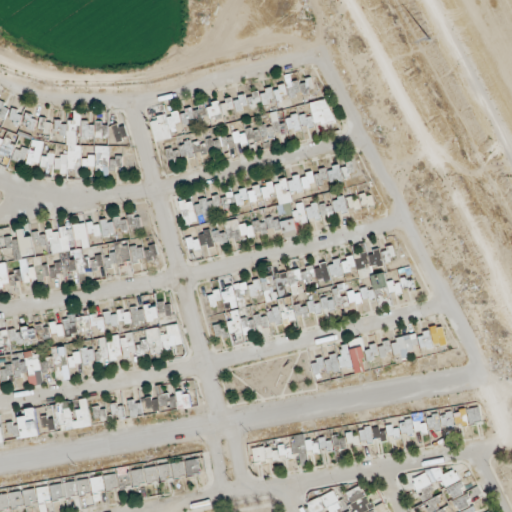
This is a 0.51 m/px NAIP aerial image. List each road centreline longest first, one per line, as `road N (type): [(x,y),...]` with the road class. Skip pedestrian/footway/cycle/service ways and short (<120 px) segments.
road 1 (residential): [(0,465),(482,377)]
road 2 (residential): [(448,307),(204,369),(0,403)]
road 3 (residential): [(0,314),(179,281),(401,222)]
road 4 (residential): [(0,216),(155,191),(361,141)]
road 5 (residential): [(145,511),(496,444)]
road 6 (track): [(511,310),(350,0)]
road 7 (residential): [(324,69),(482,377)]
road 8 (residential): [(0,82),(53,101),(132,105),(292,61),(324,69)]
road 9 (residential): [(132,105),(214,406)]
